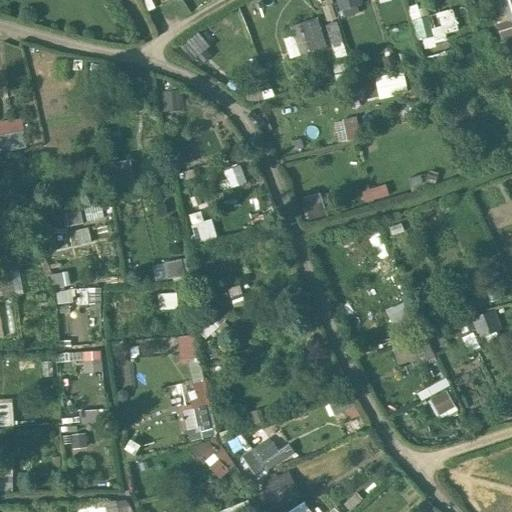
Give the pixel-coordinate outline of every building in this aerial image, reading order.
[(155,10),(150,0),(147,0),(143,2),(148,13),(155,10)] [(359,0),(336,0),(340,12),(361,6),(359,0)] [(511,0),(490,0),(501,41),(511,37),(511,0)] [(334,20),(330,5),(322,7),(327,22),(334,20)] [(439,14),(413,22),(418,41),(445,33),(439,14)] [(317,19),(290,28),(293,37),(300,57),(327,49),(317,19)] [(338,23),(326,27),(336,60),(348,56),(338,23)] [(197,32),(180,48),(191,60),(208,44),(197,32)] [(300,57),(293,37),(284,40),(290,60),(300,57)] [(349,64),(333,68),(335,75),(351,71),(349,64)] [(346,75),(335,77),(336,83),(348,81),(346,75)] [(266,77),(259,79),(262,90),(269,87),(266,77)] [(376,80),(357,84),(360,102),(379,99),(376,80)] [(245,96),(247,104),(262,100),(260,92),(245,96)] [(22,120),(0,123),(0,135),(24,132),(22,120)] [(358,128),(344,131),(347,141),(360,138),(358,128)] [(24,132),(0,135),(0,139),(2,152),(27,148),(24,132)] [(301,140),(289,143),(292,152),(304,149),(301,140)] [(19,155),(0,159),(0,177),(23,172),(19,155)] [(133,180),(131,165),(111,167),(113,182),(133,180)] [(239,167),(223,173),(232,195),(248,190),(239,167)] [(377,180),(368,182),(372,198),(382,195),(377,180)] [(422,184),(409,188),(411,194),(423,190),(422,184)] [(369,189),(361,191),(364,200),(371,198),(369,189)] [(320,195),(302,198),(308,221),(325,217),(320,195)] [(101,204),(84,208),(88,223),(105,219),(101,204)] [(80,211),(62,215),(65,229),(83,226),(80,211)] [(389,228),(392,237),(404,232),(401,224),(389,228)] [(88,229),(68,233),(71,246),(91,242),(88,229)] [(0,241),(0,244),(2,252),(13,250),(11,240),(0,241)] [(404,242),(395,246),(400,258),(410,254),(404,242)] [(183,255),(153,263),(158,282),(188,275),(183,255)] [(16,268),(0,271),(0,280),(4,299),(22,295),(16,268)] [(50,275),(53,289),(69,286),(66,272),(50,275)] [(397,272),(378,278),(382,291),(401,284),(397,272)] [(421,273),(405,281),(419,309),(435,301),(421,273)] [(494,284),(484,288),(491,304),(501,300),(494,284)] [(54,292),(55,305),(73,304),(71,291),(54,292)] [(215,291),(204,295),(207,304),(219,300),(215,291)] [(80,293),(80,306),(101,305),(101,293),(80,293)] [(186,293),(156,296),(158,312),(188,309),(186,293)] [(485,299),(469,305),(472,313),(488,307),(485,299)] [(405,303),(386,310),(396,333),(414,326),(405,303)] [(232,316),(223,307),(197,330),(206,340),(232,316)] [(494,310),(458,325),(462,334),(475,329),(479,338),(484,336),(487,344),(498,340),(495,332),(502,330),(494,310)] [(68,317),(58,319),(59,333),(70,332),(68,317)] [(440,327),(442,332),(452,328),(450,323),(440,327)] [(407,334),(419,366),(435,360),(423,328),(407,334)] [(391,344),(393,350),(407,344),(405,338),(391,344)] [(178,340),(180,364),(195,363),(193,339),(178,340)] [(131,344),(132,360),(177,357),(176,341),(131,344)] [(53,362),(41,363),(42,382),(55,381),(53,362)] [(202,362),(189,365),(199,406),(211,404),(202,362)] [(127,386),(125,374),(113,376),(115,388),(127,386)] [(417,392),(421,401),(449,388),(444,378),(417,392)] [(75,390),(60,392),(64,421),(78,419),(75,390)] [(447,393),(431,401),(440,420),(457,411),(447,393)] [(11,401),(0,401),(0,423),(12,423),(11,401)] [(176,413),(180,434),(195,431),(197,441),(215,437),(209,407),(176,413)] [(260,410),(251,413),(255,426),(264,423),(260,410)] [(28,412),(13,413),(14,425),(28,424),(28,412)] [(72,437),(73,451),(86,449),(85,435),(72,437)] [(192,453),(203,465),(216,453),(205,442),(192,453)] [(280,461),(269,446),(255,455),(252,450),(242,457),(256,478),(280,461)] [(10,457),(0,457),(0,491),(11,491),(10,457)] [(227,472),(218,461),(209,469),(219,480),(227,472)] [(259,484),(270,510),(300,498),(290,472),(259,484)] [(77,481),(72,478),(68,487),(74,489),(77,481)] [(360,502),(354,496),(345,506),(351,511),(360,502)] [(128,511),(125,501),(104,504),(106,511),(128,511)] [(219,511),(252,511),(248,501),(219,511)] [(86,503),(68,505),(70,511),(102,511),(100,505),(89,508),(86,503)]
